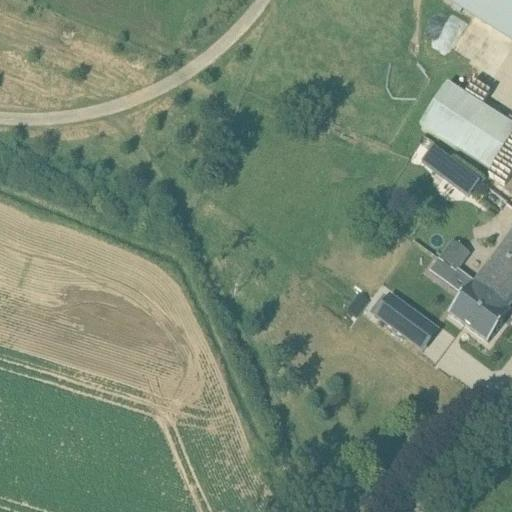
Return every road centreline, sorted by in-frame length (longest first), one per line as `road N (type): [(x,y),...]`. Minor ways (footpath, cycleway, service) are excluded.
road 1 (unclassified): [(265,0),(179,78),(112,108)]
road 2 (unclassified): [(423,511),(511,402)]
